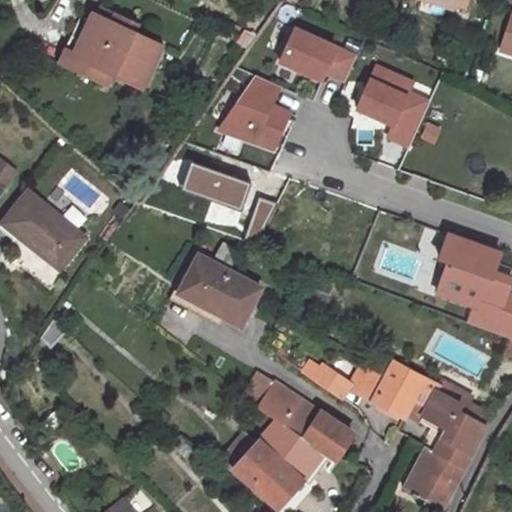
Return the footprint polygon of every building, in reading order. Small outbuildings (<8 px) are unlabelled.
[(424,0),(451,9),(452,5),(453,0),(424,0)] [(466,0),(453,0),(452,5),(464,9),(466,0)] [(96,15),(133,33),(138,24),(101,6),(96,15)] [(143,91),(163,47),(133,33),(96,15),(91,13),(79,39),(71,55),(113,75),(112,78),(143,91)] [(511,14),(499,50),(511,54),(511,14)] [(355,57),(294,31),(280,63),(321,81),(325,73),(344,82),(355,57)] [(71,55),(79,39),(71,34),(63,51),(71,55)] [(71,55),(79,39),(71,55),(63,51),(57,64),(107,88),(112,78),(113,75),(71,55)] [(412,84),(376,67),(356,109),(392,126),(387,137),(407,147),(428,103),(408,94),(412,84)] [(466,86),(477,90),(482,73),(472,69),(466,86)] [(280,87),(257,76),(219,130),(273,149),(289,114),(271,106),(280,87)] [(193,161),(183,190),(243,210),(253,182),(193,161)] [(0,191),(1,191),(0,190),(0,188),(11,175),(0,166),(0,191)] [(26,192),(0,225),(58,271),(83,239),(26,192)] [(262,196),(246,239),(255,241),(280,200),(262,196)] [(191,223),(185,221),(180,231),(187,233),(191,223)] [(106,243),(114,233),(106,227),(99,237),(106,243)] [(499,254),(446,235),(438,259),(447,262),(435,293),(472,306),(466,324),(506,339),(511,341),(511,295),(505,293),(507,287),(510,280),(492,273),(495,263),(499,254)] [(198,256),(178,294),(209,310),(210,307),(223,315),(241,324),(259,288),(198,256)] [(511,274),(511,268),(495,263),(492,273),(510,280),(511,274)] [(209,310),(178,294),(173,291),(169,299),(218,326),(223,315),(210,307),(209,310)] [(65,331),(53,320),(41,337),(50,346),(65,331)] [(290,327),(278,321),(263,346),(274,354),(290,327)] [(511,355),(511,341),(506,339),(501,352),(511,355)] [(433,452),(463,468),(484,427),(474,422),(456,412),(460,405),(436,392),(438,387),(393,363),(385,378),(415,394),(412,400),(426,408),(421,416),(445,429),(433,452)] [(404,415),(412,400),(415,394),(385,378),(363,366),(359,372),(352,389),(403,417),(404,415)] [(314,380),(336,394),(345,383),(323,368),(314,380)] [(256,407),(272,382),(256,372),(241,395),(256,407)] [(456,412),(474,422),(480,410),(462,400),(466,392),(442,380),(438,387),(436,392),(460,405),(456,412)] [(332,455),(335,455),(349,434),(272,382),(256,407),(276,422),(322,453),(332,455)] [(345,383),(336,394),(342,398),(351,387),(345,383)] [(426,408),(412,400),(404,415),(418,422),(421,416),(426,408)] [(247,415),(261,425),(266,419),(252,408),(247,415)] [(322,453),(276,422),(233,469),(276,508),(300,479),(322,453)] [(511,430),(504,426),(490,450),(504,457),(511,443),(511,430)] [(193,448),(180,436),(172,444),(184,456),(193,448)] [(442,508),(463,468),(433,452),(425,447),(403,488),(442,508)] [(200,473),(210,464),(193,448),(184,456),(200,473)] [(308,485),(332,455),(322,453),(300,479),(308,485)] [(66,470),(61,473),(67,481),(74,476),(70,471),(67,471),(66,470)] [(157,511),(153,506),(151,508),(136,489),(107,511),(157,511)]
